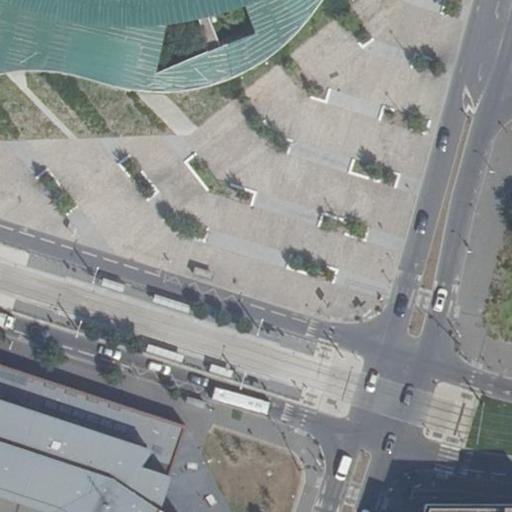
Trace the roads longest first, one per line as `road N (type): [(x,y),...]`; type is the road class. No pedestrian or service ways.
road 1 (secondary): [(402,356),(0,232)]
road 2 (secondary): [(0,324),(374,439)]
road 3 (secondary): [(467,50),(394,329),(402,356)]
road 4 (secondary): [(402,356),(433,337),(497,90)]
road 5 (unclassified): [(374,439),(511,471)]
